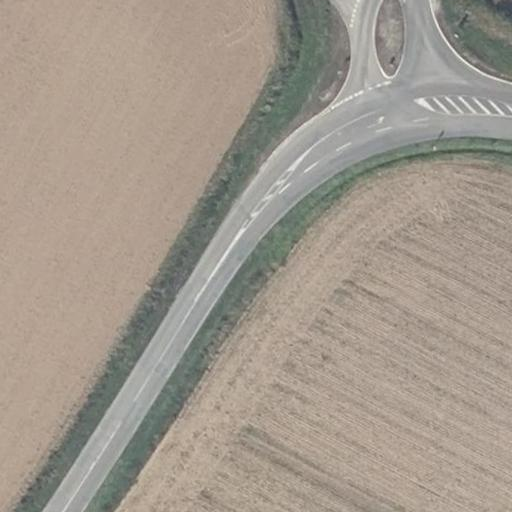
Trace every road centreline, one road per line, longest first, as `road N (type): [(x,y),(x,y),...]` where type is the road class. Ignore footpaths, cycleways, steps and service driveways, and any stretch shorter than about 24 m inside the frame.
road 1 (tertiary): [(68,511),(274,197),(370,120)]
road 2 (tertiary): [(378,0),(363,50),(370,120)]
